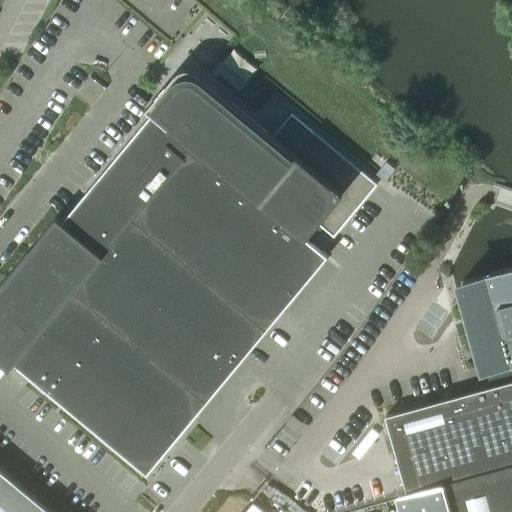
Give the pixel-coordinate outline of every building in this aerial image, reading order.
[(343,212),(366,184),(304,133),(298,130),(292,129),(287,131),(282,135),(273,145),(197,82),(191,79),(190,71),(179,72),(180,80),(179,80),(175,84),(132,134),(138,139),(118,159),(100,181),(85,204),(79,199),(0,294),(0,352),(146,474),(192,418),(173,402),(201,368),(211,376),(224,369),(235,359),(245,348),(252,335),(257,321),(247,312),(261,296),(280,312),(327,256),(304,237),(316,222),(333,236),(349,217),(343,212)] [(105,96),(86,80),(73,96),(92,111),(105,96)] [(462,282),(485,367),(511,359),(511,269),(485,278),(484,275),(462,282)] [(511,511),(511,379),(385,415),(407,492),(402,493),(407,511),(511,511)] [(51,511),(0,469),(0,511),(51,511)]
